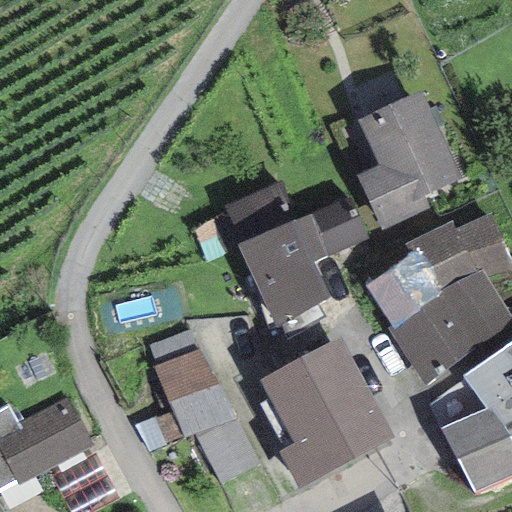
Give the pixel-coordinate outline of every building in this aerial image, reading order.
[(419,89),(356,120),(379,164),(354,176),(381,231),(428,208),(423,196),(462,177),(419,89)] [(237,247),(276,328),(329,297),(313,263),(367,238),(345,199),(294,220),(277,182),(222,207),(240,246),(237,247)] [(450,222),(404,245),(410,256),(365,287),(392,326),(385,330),(424,386),(511,323),(485,276),(511,270),(511,267),(489,215),(452,229),(450,222)] [(339,338),(258,382),(292,445),(277,453),(297,491),(394,438),(339,338)] [(511,342),(463,376),(486,409),(440,429),(474,494),(511,479),(511,342)] [(200,350),(152,367),(171,411),(182,436),(183,439),(193,436),(237,420),(200,350)] [(7,407),(0,411),(0,489),(15,482),(18,487),(92,446),(67,398),(17,424),(7,407)] [(182,436),(171,411),(134,426),(148,452),(182,436)] [(259,464),(237,420),(193,436),(219,487),(259,464)] [(95,455),(51,478),(68,511),(96,511),(118,500),(95,455)]
